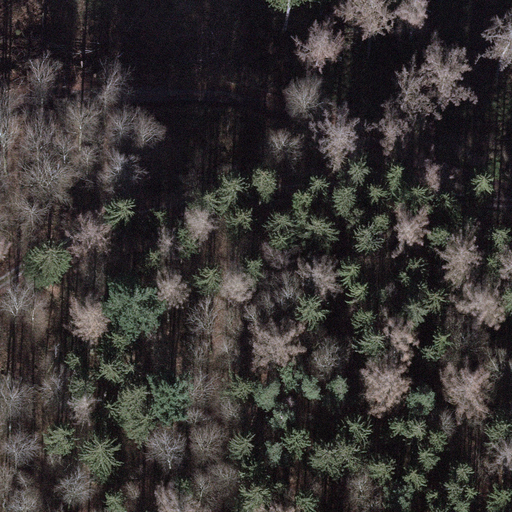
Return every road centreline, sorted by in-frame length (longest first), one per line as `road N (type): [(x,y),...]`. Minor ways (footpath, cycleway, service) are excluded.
road 1 (track): [(511,207),(395,189),(283,188),(151,211),(58,250),(0,290)]
road 2 (track): [(511,203),(459,173),(231,94),(50,93),(0,106)]
